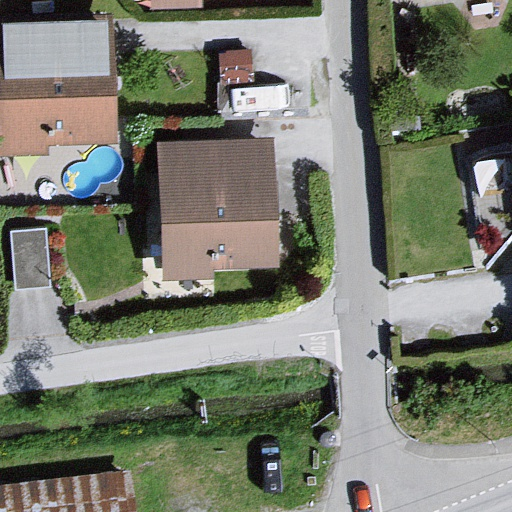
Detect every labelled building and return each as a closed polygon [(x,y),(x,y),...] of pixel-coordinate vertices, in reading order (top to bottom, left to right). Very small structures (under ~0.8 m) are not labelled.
[(266,0),(143,0),(143,12),(267,7),(266,0)] [(109,30),(0,31),(0,159),(110,149),(109,30)] [(271,151),(154,149),(150,250),(163,289),(212,289),(208,275),(272,279),(271,151)] [(49,271),(47,215),(10,216),(11,272),(49,271)] [(0,511),(124,511),(121,482),(0,496),(0,511)]
